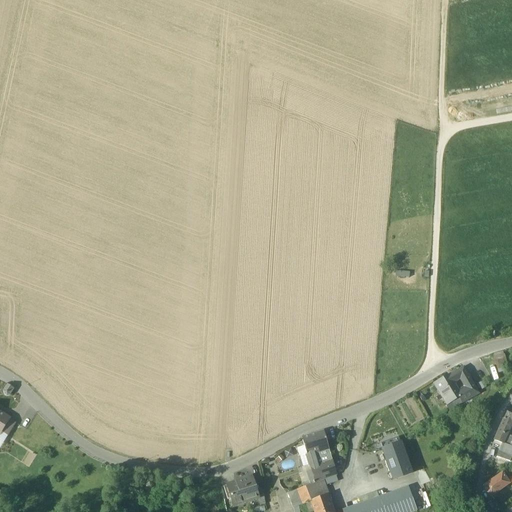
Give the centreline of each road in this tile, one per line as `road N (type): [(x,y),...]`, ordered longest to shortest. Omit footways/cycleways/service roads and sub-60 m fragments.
road 1 (tertiary): [(511,342),(462,356),(384,400),(211,473),(102,456),(0,374)]
road 2 (track): [(511,120),(440,133),(436,370)]
road 3 (track): [(440,133),(446,0)]
